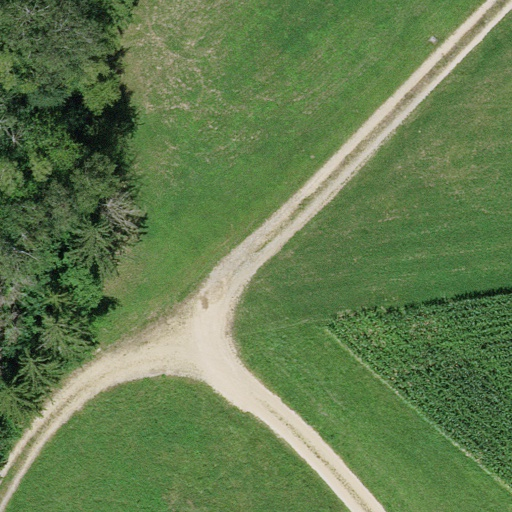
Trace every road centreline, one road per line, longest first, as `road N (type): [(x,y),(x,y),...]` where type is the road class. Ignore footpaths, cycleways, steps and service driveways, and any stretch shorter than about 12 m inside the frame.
road 1 (track): [(173,345),(222,280),(502,0)]
road 2 (track): [(173,345),(279,431),(352,511)]
road 3 (track): [(0,490),(76,391),(173,345)]
